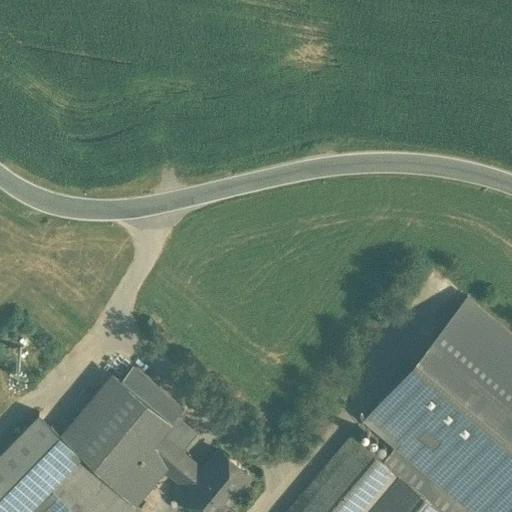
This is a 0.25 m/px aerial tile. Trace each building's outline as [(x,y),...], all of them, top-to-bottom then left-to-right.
[(511,411),(429,341),(416,357),(511,438),(511,411)] [(41,361),(31,351),(25,358),(34,368),(41,361)] [(477,428),(437,476),(479,511),(496,511),(511,493),(511,438),(416,357),(406,368),(477,428)] [(133,437),(103,473),(123,491),(152,455),(147,450),(161,434),(183,406),(164,390),(133,365),(98,407),(133,437)] [(477,428),(406,368),(365,416),(396,442),(437,476),(477,428)] [(39,411),(0,450),(0,511),(24,511),(82,453),(39,411)] [(352,432),(284,511),(367,511),(401,473),(383,458),(352,432)] [(217,450),(202,468),(161,434),(147,450),(152,455),(189,485),(185,490),(185,495),(205,511),(218,511),(248,476),(248,470),(241,465),(236,465),(230,461),(230,455),(223,450),(217,450)] [(479,511),(437,476),(396,442),(383,458),(447,511),(479,511)] [(141,511),(103,473),(82,453),(24,511),(141,511)] [(447,511),(401,473),(367,511),(447,511)]
